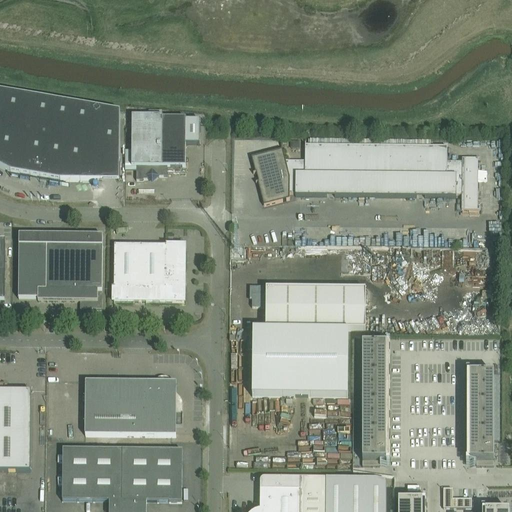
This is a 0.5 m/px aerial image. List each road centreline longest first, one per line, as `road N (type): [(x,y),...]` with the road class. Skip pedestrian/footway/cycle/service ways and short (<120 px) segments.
road 1 (unclassified): [(0,204),(22,212),(217,217)]
road 2 (residential): [(215,342),(0,340)]
road 3 (residential): [(214,511),(215,342)]
road 4 (unclassified): [(215,342),(217,217)]
